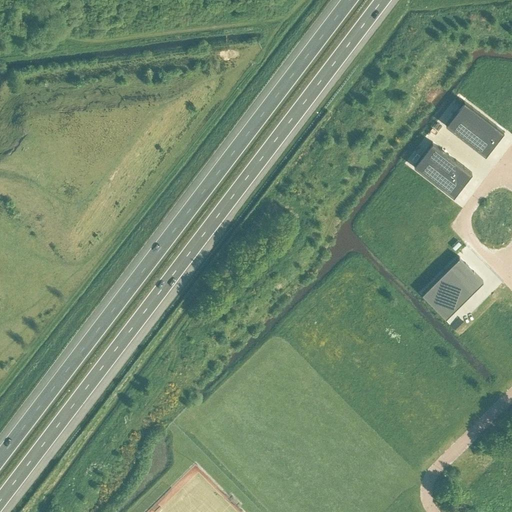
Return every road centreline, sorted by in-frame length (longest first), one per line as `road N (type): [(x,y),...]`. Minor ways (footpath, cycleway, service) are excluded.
road 1 (motorway): [(0,501),(382,0)]
road 2 (motorway): [(347,0),(0,456)]
road 3 (track): [(286,15),(90,40),(57,31)]
road 4 (unclassified): [(432,511),(428,476),(511,393)]
road 5 (unclassified): [(504,274),(460,231),(461,214),(495,181),(511,181)]
